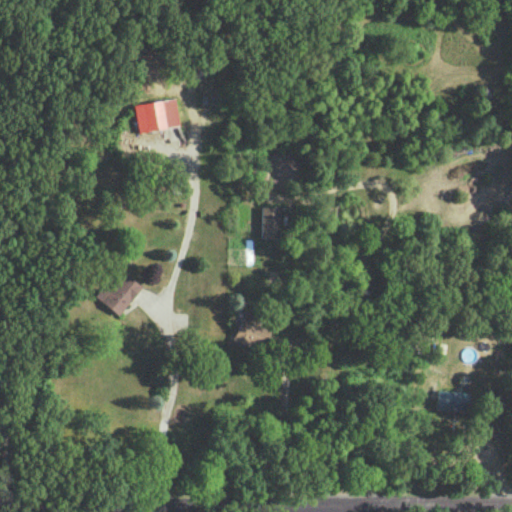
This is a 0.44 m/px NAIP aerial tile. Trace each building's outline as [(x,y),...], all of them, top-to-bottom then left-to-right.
[(177,126),(174,98),(133,103),(136,130),(177,126)] [(277,205),(259,206),(259,237),(278,237),(277,205)] [(115,314),(137,285),(118,271),(103,292),(98,287),(91,297),(115,314)] [(273,324),(242,313),(232,339),(264,351),(273,324)] [(466,410),(467,391),(435,390),(434,409),(466,410)]
